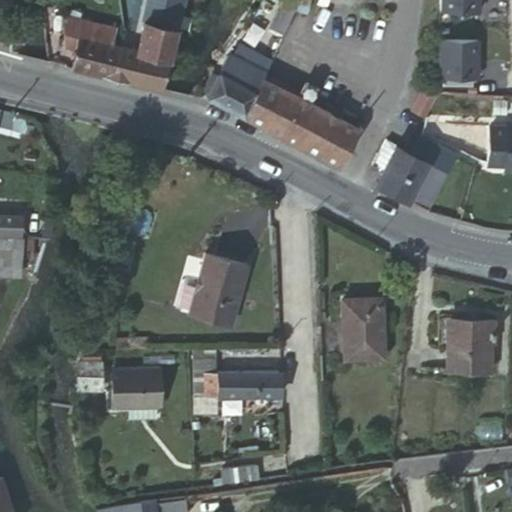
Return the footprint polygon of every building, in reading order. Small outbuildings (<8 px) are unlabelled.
[(150,0),(149,7),(182,13),(184,0),(150,0)] [(482,0),(440,0),(441,8),(482,10),(482,0)] [(149,7),(142,50),(172,58),(179,29),(182,13),(149,7)] [(81,14),(68,12),(69,23),(77,22),(86,20),(96,22),(120,27),(120,25),(81,14)] [(77,22),(69,23),(70,32),(81,35),(116,43),(120,27),(96,22),(86,20),(77,22)] [(81,35),(70,32),(69,32),(69,44),(73,46),(78,47),(81,35)] [(124,45),(116,43),(81,35),(78,47),(76,59),(87,70),(116,77),(124,45)] [(481,39),(440,38),(439,74),(480,76),(481,39)] [(142,50),(124,45),(116,77),(159,88),(166,81),(172,58),(142,50)] [(222,57),(225,57),(228,59),(231,54),(234,49),(228,45),(222,57)] [(228,59),(210,98),(245,116),(265,77),(267,73),(231,54),(228,59)] [(265,77),(245,116),(336,162),(343,160),(346,154),(359,128),(265,77)] [(429,106),(438,93),(425,87),(424,86),(414,110),(426,114),(429,106)] [(16,114),(0,110),(0,124),(13,128),(16,114)] [(511,127),(505,128),(505,134),(488,133),(485,171),(502,173),(502,179),(511,179),(511,127)] [(414,153),(449,172),(458,154),(424,136),(414,153)] [(371,168),(381,173),(397,144),(388,139),(371,168)] [(380,186),(429,211),(449,172),(414,153),(397,144),(381,173),(377,181),(380,186)] [(0,235),(22,236),(23,217),(0,215),(0,235)] [(22,236),(0,235),(0,270),(21,272),(22,236)] [(230,324),(248,264),(205,253),(188,313),(230,324)] [(382,355),(383,296),(344,296),(343,355),(382,355)] [(494,339),(494,318),(468,318),(467,323),(448,323),(449,368),(491,368),(492,339),(494,339)] [(197,376),(211,375),(219,374),(219,359),(197,360),(197,376)] [(102,363),(80,365),(81,393),(103,392),(102,363)] [(111,371),(113,402),(160,404),(158,369),(111,371)] [(211,375),(212,400),(279,396),(278,371),(219,374),(211,375)] [(271,470),(270,457),(239,462),(240,474),(271,470)] [(0,511),(13,511),(1,472),(0,472),(0,511)] [(158,498),(159,511),(189,511),(186,494),(158,498)] [(99,506),(100,511),(159,511),(158,498),(99,506)]
